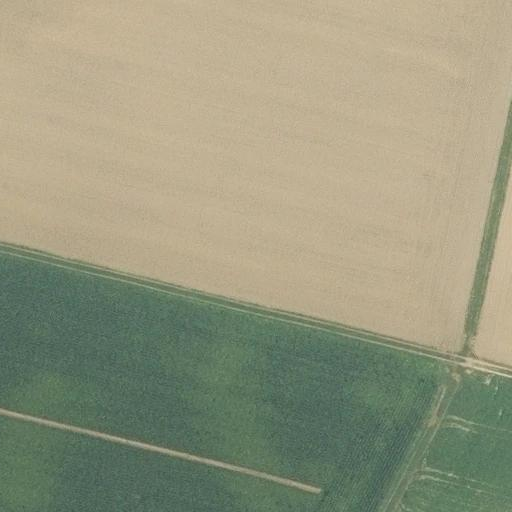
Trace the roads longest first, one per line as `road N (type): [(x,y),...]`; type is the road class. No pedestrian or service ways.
road 1 (track): [(0,251),(461,366)]
road 2 (track): [(511,123),(461,366),(387,511)]
